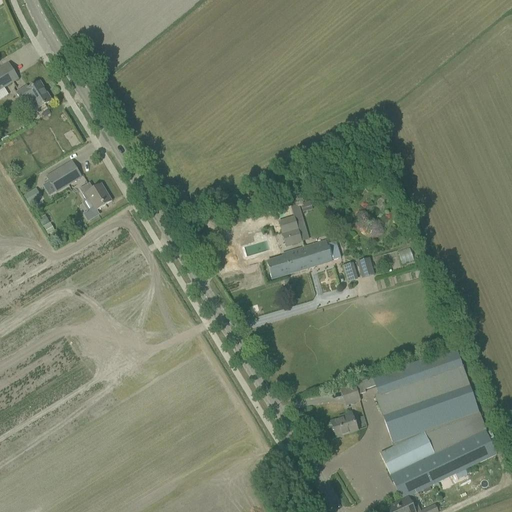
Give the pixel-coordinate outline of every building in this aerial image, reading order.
[(0,90),(18,80),(8,64),(0,69),(0,90)] [(31,101),(36,110),(50,102),(39,83),(26,92),(24,90),(16,95),(23,106),(31,101)] [(47,178),(56,193),(81,178),(71,163),(63,168),(47,178)] [(88,199),(96,212),(112,202),(101,184),(93,189),(89,183),(79,190),(86,201),(88,199)] [(294,218),(294,217),(278,222),(285,248),(309,240),(301,216),(294,218)] [(45,217),(38,221),(43,228),(49,224),(45,217)] [(50,225),(44,229),(48,235),(54,231),(50,225)] [(325,242),(304,249),(309,269),(331,262),(331,261),(341,259),(336,243),(326,246),(325,242)] [(309,269),(304,249),(281,256),(282,258),(266,263),(271,281),(309,269)] [(374,276),(369,260),(357,263),(362,279),(374,276)] [(342,267),(347,284),(357,281),(352,264),(342,267)] [(401,501),(407,498),(423,491),(424,494),(431,491),(430,487),(496,456),(485,433),(485,432),(456,350),(354,385),(357,396),(365,393),(364,391),(375,387),(378,396),(375,397),(394,448),(380,455),(401,501)] [(359,401),(357,396),(354,385),(340,390),(346,406),(359,401)] [(344,419),(331,423),(336,439),(357,431),(351,414),(344,416),(344,419)] [(413,511),(407,498),(401,501),(402,502),(388,509),(389,511),(413,511)]
